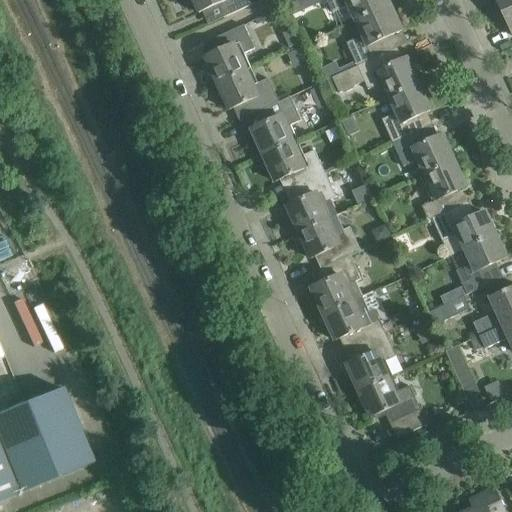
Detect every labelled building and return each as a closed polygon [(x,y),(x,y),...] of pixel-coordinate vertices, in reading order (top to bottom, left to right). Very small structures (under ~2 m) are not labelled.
[(225,18),(253,5),(250,0),(192,0),(199,14),(224,3),(229,15),(224,17),(225,18)] [(301,10),(320,1),(319,0),(300,0),(297,2),(301,10)] [(356,22),(391,5),(390,3),(388,4),(386,0),(327,0),(334,14),(349,7),(356,22)] [(511,0),(497,0),(511,32),(511,0)] [(336,64),(322,70),(328,81),(387,54),(398,49),(397,48),(394,50),(389,38),(403,31),(402,30),(401,31),(390,8),(391,7),(391,5),(356,22),(363,37),(348,43),(358,66),(341,74),(336,64)] [(221,51),(206,58),(218,85),(248,71),(251,70),(244,55),(256,50),(245,26),(215,39),(221,51)] [(391,98),(419,84),(407,59),(392,66),(387,54),(328,81),(333,93),(338,91),(340,94),(343,92),(347,93),(353,90),(355,86),(365,82),(369,90),(384,83),(391,98)] [(246,118),(262,111),(281,102),(270,78),(254,86),(248,71),(218,85),(230,111),(241,106),(246,118)] [(394,144),(422,131),(416,118),(432,111),(419,84),(391,98),(398,113),(383,120),(394,144)] [(267,123),(252,130),(264,156),(293,143),(297,140),(291,126),(302,121),(291,98),(281,102),(262,111),(267,123)] [(426,175),(455,162),(443,136),(427,143),(422,131),(394,144),(404,168),(420,161),(426,175)] [(293,190),(326,175),(315,151),(300,158),(293,143),(264,156),(276,182),(287,178),(293,190)] [(455,162),(426,175),(438,200),(422,207),(429,221),(433,219),(463,205),(466,204),(466,203),(462,204),(457,193),(467,188),(455,162)] [(299,233),(328,220),(322,206),(337,199),(326,175),(293,190),(298,202),(287,207),(299,233)] [(467,250),(497,236),(486,212),(470,220),(463,205),(433,219),(443,242),(460,234),(467,250)] [(328,220),(299,233),(312,259),(327,252),(332,265),(362,252),(351,228),(345,231),(337,215),(328,220)] [(468,295),(478,290),(504,279),(503,278),(498,281),(491,266),(507,259),(497,236),(467,250),(474,265),(457,272),(468,295)] [(363,297),(356,282),(362,280),(351,257),(332,265),(321,270),(327,282),(312,289),(324,315),(363,297)] [(479,336),(511,322),(511,288),(490,298),(497,314),(474,324),(479,336)] [(375,308),(369,311),(363,297),(324,315),(336,341),(351,334),(357,347),(386,333),(394,330),(390,322),(383,326),(375,308)] [(434,326),(471,309),(465,297),(429,313),(434,326)] [(476,352),(485,348),(485,349),(509,339),(511,346),(511,322),(479,336),(471,341),(476,352)] [(386,333),(357,347),(362,359),(347,366),(359,392),(389,378),(393,376),(386,361),(397,356),(386,333)] [(476,384),(468,366),(459,346),(446,352),(455,372),(463,390),(476,384)] [(428,425),(420,407),(411,387),(395,393),(389,378),(359,392),(371,418),(386,411),(398,437),(397,438),(397,439),(428,425)] [(0,500),(93,463),(62,387),(0,412),(0,500)] [(505,511),(503,507),(494,489),(480,495),(482,499),(471,503),(474,509),(466,511),(505,511)]
